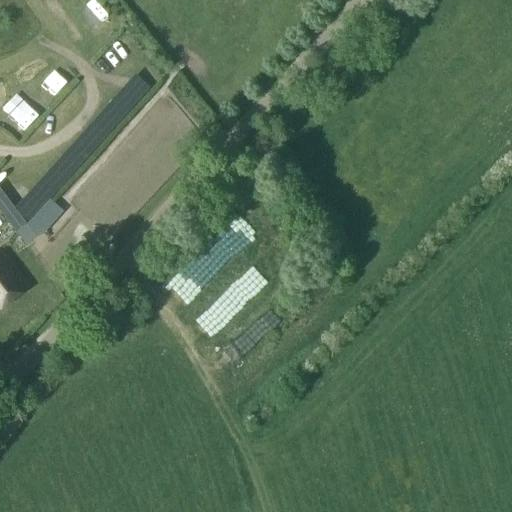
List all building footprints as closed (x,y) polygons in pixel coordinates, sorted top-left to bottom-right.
[(110,9),(93,25),(110,43),(127,27),(110,9)] [(18,105),(36,121),(50,105),(33,89),(18,105)] [(248,216),(260,232),(274,221),(263,205),(248,216)] [(0,309),(28,287),(0,251),(0,309)] [(265,316),(235,345),(249,359),(278,330),(265,316)]
